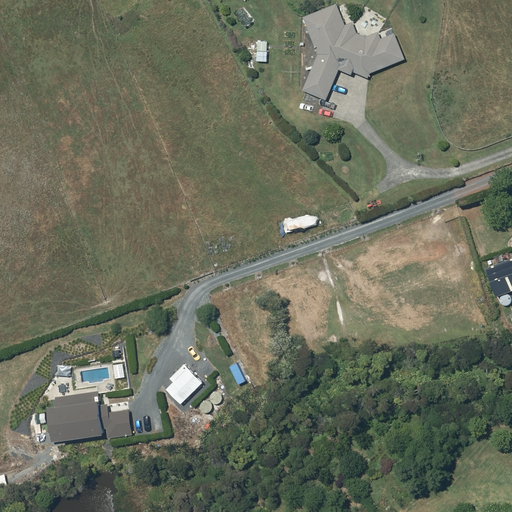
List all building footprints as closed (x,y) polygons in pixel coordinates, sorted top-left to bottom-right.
[(303,96),(327,98),(343,69),(371,76),(406,57),(390,17),(366,6),(354,22),(344,20),(335,4),(304,17),(317,51),(304,85),(303,96)] [(511,255),(484,265),(495,295),(511,288),(511,255)] [(191,365),(166,390),(182,405),(207,380),(191,365)] [(127,390),(52,402),(58,441),(133,429),(127,390)] [(0,487),(10,486),(7,472),(0,473),(0,487)]
